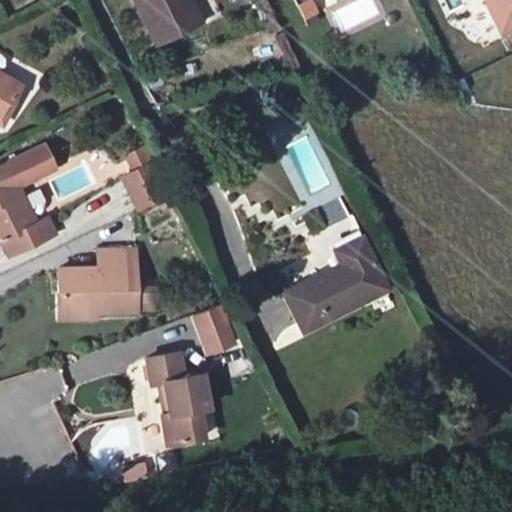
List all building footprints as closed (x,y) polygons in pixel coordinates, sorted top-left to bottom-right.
[(180,0),(134,0),(154,39),(192,21),(180,0)] [(196,0),(201,11),(219,2),(217,0),(196,0)] [(311,0),(298,5),(303,21),(319,15),(313,0),(311,0)] [(511,0),(481,0),(496,31),(511,23),(511,0)] [(0,111),(4,102),(12,105),(21,85),(0,74),(0,111)] [(313,158),(316,156),(308,145),(290,157),(315,192),(329,182),(313,158)] [(40,152),(0,170),(0,241),(7,238),(13,251),(58,229),(52,216),(36,223),(19,184),(49,170),(40,152)] [(116,179),(131,209),(158,196),(143,166),(116,179)] [(362,230),(336,244),(344,259),(284,291),(304,330),(391,284),(362,230)] [(103,268),(58,269),(59,310),(96,309),(96,318),(137,317),(135,248),(102,249),(103,268)] [(216,306),(191,315),(205,354),(234,343),(216,306)] [(274,336),(281,348),(302,336),(295,324),(274,336)] [(202,350),(141,359),(145,388),(162,385),(166,416),(155,417),(159,445),(173,443),(173,448),(208,443),(203,409),(210,408),(202,350)]
